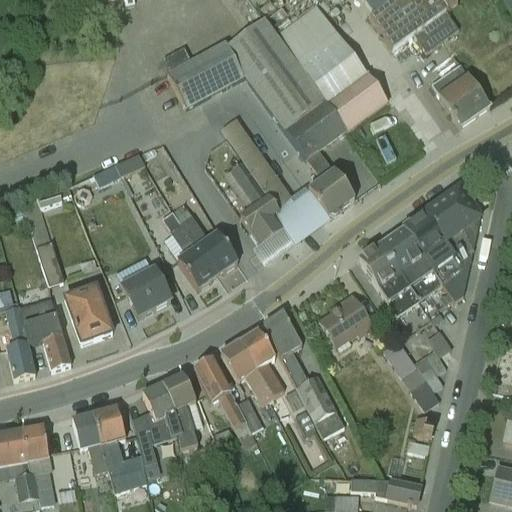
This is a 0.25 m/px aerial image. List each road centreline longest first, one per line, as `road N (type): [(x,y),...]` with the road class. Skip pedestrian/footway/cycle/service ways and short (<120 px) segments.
road 1 (tertiary): [(482,146),(166,361),(0,414)]
road 2 (residential): [(482,146),(507,190),(436,511)]
road 3 (unknown): [(166,136),(242,106),(333,251)]
